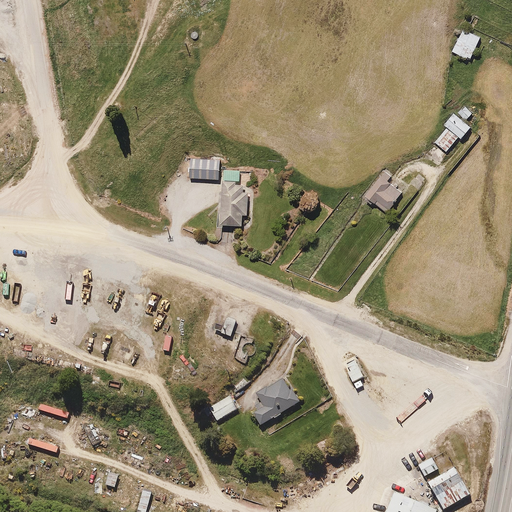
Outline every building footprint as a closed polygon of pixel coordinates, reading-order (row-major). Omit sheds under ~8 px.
[(463,33),(453,52),(470,60),(481,37),(470,31),(468,35),(463,33)] [(457,114),(455,112),(444,124),(448,127),(435,143),(446,153),(459,137),(461,139),(472,127),(465,122),(472,114),(464,106),(457,114)] [(223,159),(191,159),(191,180),(223,179),(223,159)] [(241,170),(225,170),(224,181),(241,181),(241,170)] [(408,184),(403,180),(398,187),(385,177),(369,200),(395,220),(424,181),(415,175),(408,184)] [(248,213),(247,191),(242,191),(242,186),(235,186),(235,183),(225,183),(225,193),(219,193),(220,224),(243,224),(243,214),(248,213)] [(234,340),(239,322),(222,317),(217,335),(234,340)] [(357,356),(346,360),(354,382),(365,378),(357,356)] [(273,419),(274,420),(283,415),(282,414),(300,404),(292,390),(291,391),(284,379),(260,393),(267,405),(254,412),(262,425),(273,419)] [(230,396),(210,408),(219,423),(239,410),(230,396)] [(433,459),(419,466),(425,477),(438,470),(433,459)] [(472,495),(464,480),(457,466),(428,481),(435,495),(443,510),(472,495)] [(151,511),(156,491),(138,487),(132,511),(151,511)] [(429,511),(431,508),(388,490),(378,511),(429,511)]
